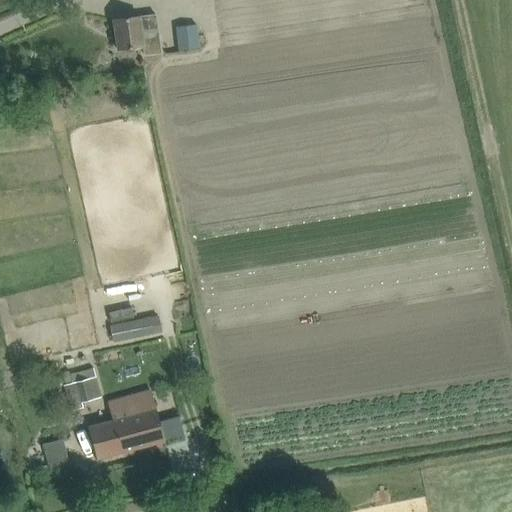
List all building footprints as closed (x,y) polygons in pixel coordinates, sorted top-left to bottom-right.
[(146,19),(140,20),(139,16),(113,20),(117,50),(143,46),(144,54),(160,52),(155,14),(145,15),(146,19)] [(195,27),(180,29),(183,47),(198,45),(195,27)] [(158,316),(110,326),(113,343),(161,332),(158,316)] [(511,346),(511,343),(417,354),(419,366),(431,364),(432,372),(484,366),(488,398),(511,395),(511,346)] [(70,410),(103,400),(96,377),(64,386),(70,410)] [(184,435),(178,416),(159,421),(151,391),(108,402),(113,420),(88,426),(96,459),(164,441),(164,440),(184,435)]
